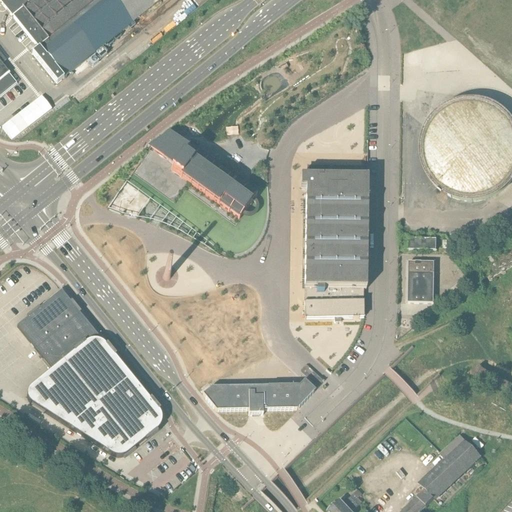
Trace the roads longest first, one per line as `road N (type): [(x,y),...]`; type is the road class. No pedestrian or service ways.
road 1 (residential): [(368,0),(383,45),(376,337),(362,372),(255,470)]
road 2 (tertiary): [(22,219),(243,481)]
road 3 (tertiary): [(255,470),(36,207)]
road 4 (primary): [(36,207),(291,0)]
road 5 (primary): [(256,0),(21,189)]
